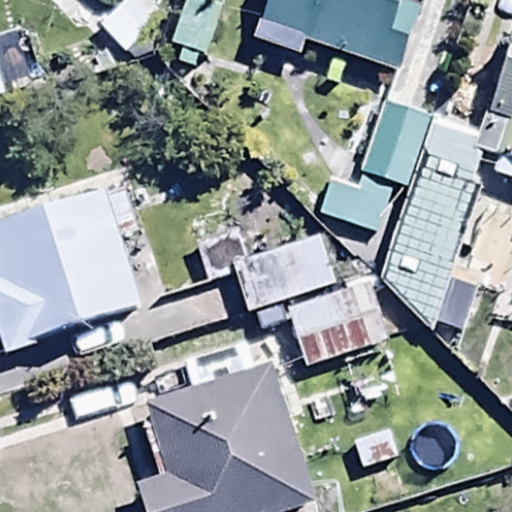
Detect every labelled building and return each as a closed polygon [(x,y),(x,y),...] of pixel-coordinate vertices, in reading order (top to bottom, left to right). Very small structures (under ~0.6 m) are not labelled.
[(398,89),(420,25),(403,19),(409,0),(268,0),(250,53),(295,68),(299,55),(398,89)] [(161,29),(138,1),(97,35),(120,63),(161,29)] [(496,168),(491,185),(511,192),(511,56),(479,153),(477,162),(496,168)] [(413,202),(377,289),(425,341),(485,201),(463,192),(479,153),(388,114),(361,180),(413,202)] [(325,191),(314,223),(372,243),(383,211),(325,191)] [(140,323),(97,199),(0,233),(0,356),(5,371),(140,323)] [(249,326),(281,316),(300,379),(354,363),(320,248),(234,274),(249,326)] [(140,511),(310,511),(319,509),(304,464),(293,468),(261,381),(143,424),(166,488),(136,499),(140,511)]
